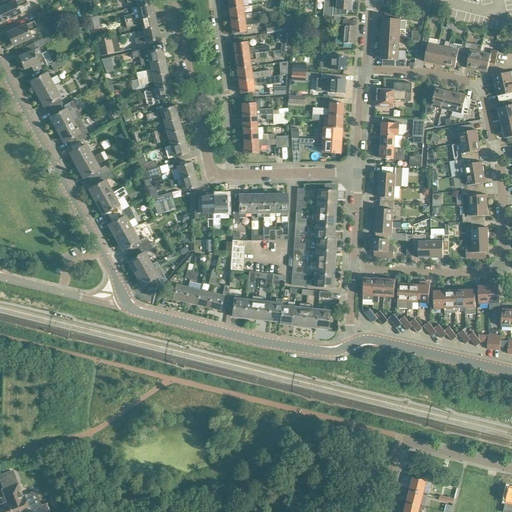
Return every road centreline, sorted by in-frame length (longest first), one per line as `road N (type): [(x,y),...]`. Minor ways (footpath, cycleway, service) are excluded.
road 1 (residential): [(352,267),(486,271),(502,261),(500,175),(477,85)]
road 2 (tertiary): [(122,296),(0,62)]
road 3 (tertiary): [(348,345),(322,351),(267,342),(137,311),(122,296)]
road 4 (residential): [(172,0),(207,159),(217,174),(229,174)]
road 5 (residential): [(215,0),(229,174)]
road 6 (tertiary): [(348,345),(368,339),(511,372)]
road 7 (residential): [(229,174),(357,172)]
road 8 (tertiary): [(0,277),(81,297),(122,296)]
